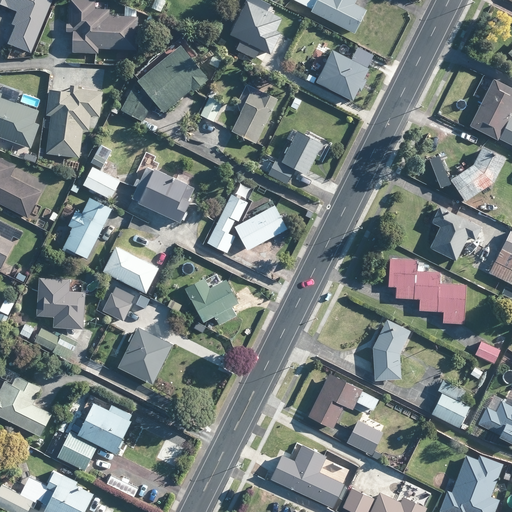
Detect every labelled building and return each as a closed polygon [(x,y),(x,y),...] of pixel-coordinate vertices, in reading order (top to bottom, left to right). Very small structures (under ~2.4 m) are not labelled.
[(0,0),(12,5),(17,7),(20,8),(15,20),(15,22),(18,23),(11,42),(15,43),(34,51),(53,0),(0,0)] [(137,14),(125,14),(112,14),(112,7),(108,7),(108,2),(98,2),(98,0),(72,0),(72,21),(70,21),(70,23),(70,30),(77,30),(76,50),(101,51),(101,46),(139,47),(140,15),(137,14)] [(166,1),(162,0),(156,0),(152,9),(160,13),(166,1)] [(371,11),(365,8),(358,4),(359,0),(296,0),(316,10),(315,11),(359,34),(371,11)] [(308,70),(317,53),(319,48),(315,45),(321,34),(305,26),(308,19),(286,9),(286,10),(280,7),(275,17),(276,17),(271,28),(277,31),(268,49),(289,60),(282,74),(295,81),(299,83),(306,69),(308,70)] [(190,92),(196,87),(196,88),(211,77),(182,39),(156,60),(154,58),(139,71),(143,77),(142,77),(158,96),(168,109),(183,97),(190,92)] [(268,53),(255,47),(251,55),(264,62),(268,53)] [(495,140),(503,125),(511,106),(511,87),(491,77),(467,126),(495,140)] [(82,86),(82,83),(74,82),(73,90),(52,87),(49,113),(54,113),(49,151),(82,156),(86,127),(92,127),(94,113),(99,114),(103,114),(106,90),(82,86)] [(145,119),(155,101),(144,86),(142,91),(136,85),(129,98),(124,108),(145,119)] [(41,109),(20,101),(4,95),(6,91),(0,88),(0,137),(1,134),(30,145),(33,147),(42,122),(37,120),(41,109)] [(281,97),(268,90),(266,89),(263,94),(254,90),(243,111),(234,129),(258,141),(268,123),(269,120),(281,97)] [(224,103),(225,102),(211,95),(202,113),(216,120),(224,103)] [(297,96),(292,105),(298,108),(303,99),(297,96)] [(511,117),(509,115),(497,140),(511,147),(511,117)] [(326,141),(327,139),(311,131),(310,133),(295,126),(289,136),(291,137),(293,138),(295,139),(292,145),(291,144),(290,145),(289,145),(286,151),(289,152),(285,160),(310,172),(319,154),(326,141)] [(103,167),(109,158),(114,149),(103,143),(93,161),(103,167)] [(174,174),(159,167),(162,160),(157,158),(159,153),(149,148),(146,153),(139,169),(139,171),(140,177),(137,183),(141,185),(135,197),(184,221),(186,217),(187,217),(191,209),(190,208),(195,198),(192,197),(198,185),(192,183),(174,174)] [(496,156),(484,150),(479,148),(471,164),(448,179),(463,201),(491,183),(502,159),(496,156)] [(13,174),(17,167),(19,163),(0,153),(0,200),(31,216),(32,213),(37,203),(39,199),(44,190),(13,174)] [(266,174),(273,161),(264,157),(258,169),(266,174)] [(281,161),(279,160),(277,159),(276,162),(270,172),(289,182),(293,174),(296,168),(281,161)] [(118,176),(102,168),(95,164),(86,183),(113,197),(123,179),(118,176)] [(241,219),(250,200),(234,192),(209,241),(229,251),(238,235),(231,231),(238,218),(241,219)] [(90,256),(115,207),(92,196),(85,211),(79,208),(72,223),(76,225),(73,230),(74,231),(66,247),(78,253),(80,250),(90,256)] [(291,227),(283,212),(277,203),(268,208),(238,225),(251,249),(271,237),(291,227)] [(473,240),(479,227),(452,214),(436,206),(429,223),(437,227),(427,248),(454,261),(465,237),(473,240)] [(60,213),(58,212),(55,210),(51,217),(56,219),(57,220),(60,213)] [(0,231),(0,264),(4,266),(17,240),(12,238),(0,231)] [(511,232),(508,231),(487,273),(511,285),(511,232)] [(104,272),(142,291),(135,305),(145,310),(164,270),(142,259),(116,247),(104,272)] [(180,274),(190,254),(181,249),(179,252),(175,250),(166,267),(179,273),(180,274)] [(412,299),(413,271),(414,260),(389,259),(387,258),(386,283),(386,287),(394,287),(394,298),(412,299)] [(18,276),(26,281),(29,276),(21,271),(18,276)] [(436,312),(437,283),(437,272),(413,271),(412,299),(417,300),(417,311),(436,312)] [(240,313),(239,312),(235,304),(242,301),(227,273),(224,275),(192,292),(207,320),(217,314),(219,317),(221,316),(225,322),(240,313)] [(437,283),(436,312),(442,312),(442,324),(462,325),(462,323),(464,284),(452,284),(437,283)] [(502,296),(506,289),(496,283),(492,290),(502,296)] [(129,312),(135,302),(133,300),(136,294),(118,285),(117,288),(115,292),(109,288),(105,295),(106,296),(103,302),(107,304),(105,309),(125,319),(126,318),(127,316),(128,314),(129,312)] [(85,290),(67,288),(41,287),(40,314),(62,315),(67,315),(87,317),(89,290),(85,290)] [(191,309),(184,305),(181,311),(188,314),(191,309)] [(399,348),(401,344),(407,331),(384,319),(370,347),(372,372),(372,380),(388,379),(398,379),(397,357),(397,352),(399,348)] [(156,383),(176,342),(142,324),(141,325),(139,329),(138,333),(135,331),(131,339),(134,340),(133,342),(121,365),(156,383)] [(63,336),(57,333),(44,326),(37,340),(72,358),(81,340),(77,338),(68,333),(65,331),(63,336)] [(501,344),(505,338),(498,335),(495,341),(501,344)] [(498,349),(495,348),(479,340),(474,352),(473,355),(492,364),(493,361),(498,349)] [(481,372),(473,367),(468,373),(477,379),(481,372)] [(44,385),(32,379),(20,373),(20,374),(15,383),(7,379),(6,382),(1,392),(0,391),(0,412),(20,423),(25,425),(43,435),(55,411),(49,409),(36,402),(44,385)] [(359,391),(360,390),(326,373),(325,376),(306,415),(305,416),(309,418),(330,429),(342,406),(347,408),(350,410),(352,405),(354,402),(370,410),(375,399),(372,398),(359,391)] [(429,413),(456,427),(467,406),(457,400),(462,390),(441,379),(436,390),(440,392),(429,413)] [(115,403),(114,404),(113,407),(98,400),(84,427),(77,424),(76,423),(73,427),(102,442),(118,450),(122,452),(135,419),(132,418),(135,413),(115,403)] [(511,406),(499,400),(494,412),(487,409),(484,407),(475,424),(495,434),(494,437),(511,445),(511,406)] [(345,441),(369,453),(372,448),(378,451),(382,444),(375,441),(380,433),(377,431),(380,425),(360,415),(357,421),(356,421),(351,429),(347,437),(345,441)] [(91,462),(101,443),(73,429),(60,454),(88,468),(91,462)] [(325,457),(303,447),(296,462),(283,456),(272,479),(333,507),(344,484),(318,472),(325,457)] [(488,496),(493,484),(500,464),(478,456),(476,460),(464,455),(454,480),(449,492),(445,491),(437,511),(440,511),(492,511),(497,500),(492,498),(488,496)] [(52,511),(86,511),(94,497),(97,491),(80,482),(81,479),(66,472),(66,473),(55,468),(49,480),(52,481),(51,483),(47,481),(47,482),(42,492),(46,494),(44,499),(51,502),(48,508),(47,509),(52,511)] [(0,491),(0,503),(16,511),(28,511),(32,505),(36,498),(5,482),(4,483),(0,491)] [(367,511),(373,499),(351,489),(343,507),(354,511),(367,511)] [(401,503),(380,494),(371,511),(424,511),(426,508),(403,497),(401,503)]
